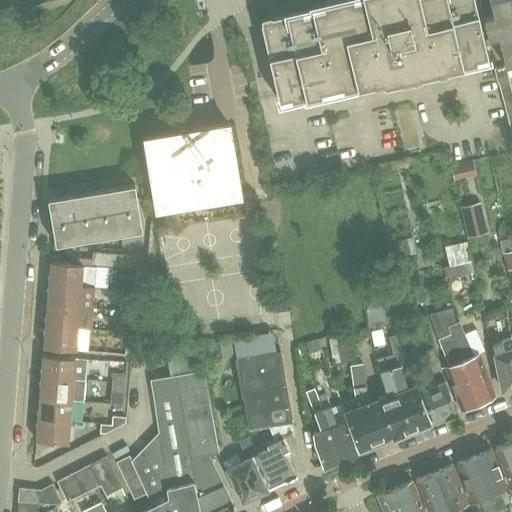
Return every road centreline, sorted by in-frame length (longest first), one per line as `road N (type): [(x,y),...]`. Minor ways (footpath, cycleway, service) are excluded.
road 1 (residential): [(0,462),(24,158),(10,85)]
road 2 (unclassified): [(511,414),(345,482)]
road 3 (tertiary): [(10,85),(121,0)]
